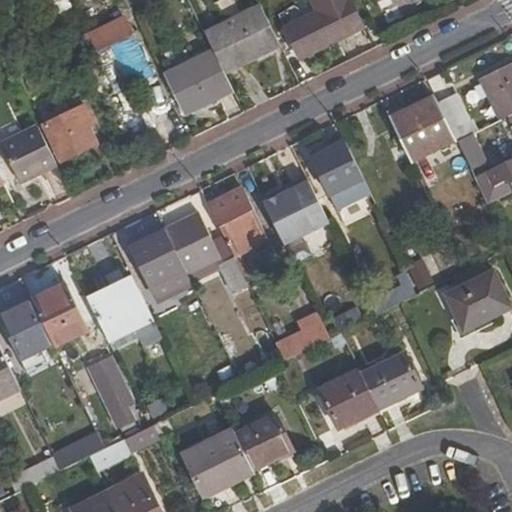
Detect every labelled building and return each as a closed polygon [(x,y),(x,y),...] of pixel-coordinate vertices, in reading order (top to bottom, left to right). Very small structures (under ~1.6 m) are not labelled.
[(298,60),(362,29),(347,0),(310,0),(317,15),(284,31),(298,60)] [(261,10),(206,36),(214,54),(224,74),(279,47),(261,10)] [(146,68),(122,20),(86,37),(109,86),(146,68)] [(165,78),(184,116),(233,92),(224,74),(214,54),(165,78)] [(478,81),(499,123),(511,116),(511,69),(510,66),(478,81)] [(436,105),(455,143),(456,145),(468,139),(448,99),(436,105)] [(391,124),(410,164),(455,143),(436,105),(435,103),(391,124)] [(44,126),(61,162),(95,145),(85,125),(91,122),(83,107),(44,126)] [(157,142),(165,138),(153,115),(146,119),(157,142)] [(57,166),(38,126),(0,143),(0,145),(19,184),(57,166)] [(511,160),(473,180),(487,208),(511,195),(511,129),(511,130),(511,129),(511,160)] [(338,213),(372,197),(345,144),(311,161),(338,213)] [(381,185),(401,226),(415,219),(407,203),(416,199),(403,171),(395,174),(387,158),(372,165),(378,177),(373,180),(377,187),(381,185)] [(261,201),(283,246),(329,224),(309,183),(296,190),(282,197),(280,192),(261,201)] [(282,197),(296,190),(294,185),(280,192),(282,197)] [(243,194),(210,210),(235,261),(269,245),(243,194)] [(199,214),(166,231),(188,276),(221,260),(199,214)] [(188,276),(166,231),(132,248),(151,289),(173,278),(180,294),(193,287),(188,276)] [(419,272),(446,259),(438,244),(412,257),(419,272)] [(233,296),(249,289),(235,261),(220,269),(233,296)] [(445,296),(463,332),(511,309),(493,272),(445,296)] [(398,281),(410,301),(422,293),(409,274),(398,281)] [(133,280),(103,294),(108,304),(137,290),(133,280)] [(54,345),(55,348),(89,331),(66,285),(32,302),(54,345)] [(103,294),(88,302),(111,347),(155,325),(137,290),(108,304),(103,294)] [(54,345),(32,302),(0,318),(0,323),(21,362),(54,345)] [(335,324),(340,334),(361,324),(356,314),(335,324)] [(277,345),(285,361),(329,339),(318,317),(299,326),(303,333),(277,345)] [(0,399),(20,390),(0,349),(0,399)] [(361,377),(377,410),(419,389),(403,356),(361,377)] [(88,369),(119,432),(136,424),(127,407),(133,404),(110,358),(88,369)] [(336,430),(377,410),(361,377),(359,372),(318,393),(336,430)] [(235,436),(253,472),(293,452),(275,416),(235,436)] [(131,454),(159,440),(152,427),(151,427),(124,441),(131,454)] [(100,431),(56,455),(65,473),(110,448),(100,431)] [(204,497),(253,473),(253,472),(235,436),(233,432),(184,457),(204,497)] [(24,476),(29,487),(61,472),(55,461),(24,476)] [(107,493),(116,511),(159,511),(141,476),(107,493)] [(53,508),(67,499),(58,483),(43,492),(53,508)] [(71,511),(116,511),(107,493),(71,511)]
